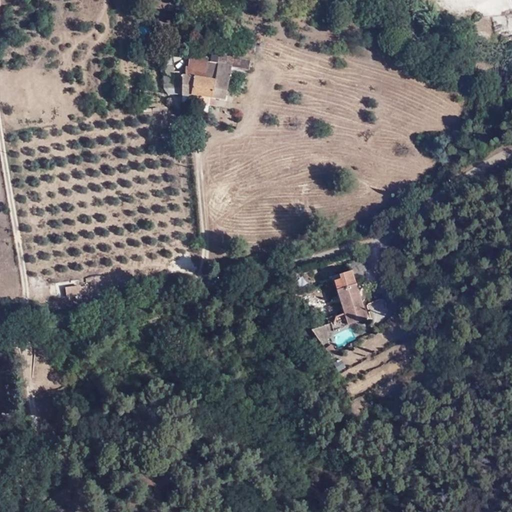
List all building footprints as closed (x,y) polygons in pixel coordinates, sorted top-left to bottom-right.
[(191,94),(201,96),(204,79),(208,58),(189,54),(188,67),(185,67),(185,76),(182,75),(181,88),(181,95),(191,96),(191,94)] [(208,58),(204,79),(207,79),(209,71),(217,73),(220,56),(209,54),(209,56),(208,58)] [(249,69),(251,61),(220,56),(217,73),(230,75),(232,66),(249,69)] [(204,79),(201,96),(211,97),(217,73),(209,71),(207,79),(204,79)] [(217,73),(211,97),(224,100),(230,75),(217,73)] [(173,88),(181,88),(182,75),(173,75),(173,88)] [(203,120),(203,111),(194,112),(194,120),(203,120)] [(511,264),(511,262),(510,257),(502,259),(504,267),(511,264)] [(333,281),(342,306),(361,300),(354,279),(363,275),(367,271),(367,270),(367,268),(367,267),(365,265),(364,264),(360,258),(347,265),(350,270),(338,275),(339,279),(333,281)] [(64,285),(65,297),(82,296),(81,284),(64,285)] [(361,300),(342,306),(344,314),(363,307),(361,300)] [(363,307),(344,314),(348,325),(367,319),(363,307)] [(338,354),(331,344),(325,349),(331,358),(338,354)] [(340,359),(333,363),(338,372),(345,368),(340,359)]
